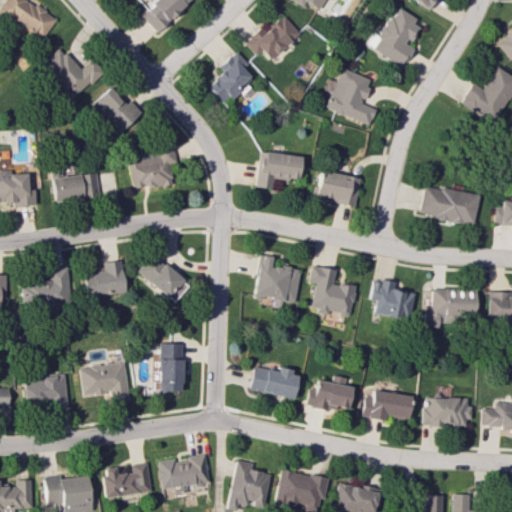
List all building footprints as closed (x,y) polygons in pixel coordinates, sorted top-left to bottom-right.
[(53,17),(25,0),(1,0),(0,3),(0,13),(41,37),(53,17)] [(187,0),(152,0),(138,14),(154,32),(187,0)] [(316,9),(321,0),(289,0),(300,6),(303,1),(316,9)] [(400,67),(412,46),(407,43),(419,22),(392,7),(376,36),(369,32),(362,45),(400,67)] [(253,54),(259,49),(268,59),(297,33),(277,11),(243,43),(253,54)] [(511,25),(493,43),(510,61),(511,59),(511,25)] [(77,68),(56,46),(37,64),(70,98),(98,71),(87,59),(77,68)] [(205,85),(222,104),(250,78),(240,67),(245,63),(232,50),(216,65),(221,70),(205,85)] [(511,86),(511,77),(492,65),(479,87),(469,82),(456,104),(490,124),(511,86)] [(366,124),(372,108),(359,103),(365,87),(363,86),(367,77),(337,67),(333,81),(325,78),(321,89),(328,91),(322,108),(366,124)] [(139,111),(126,97),(122,101),(107,86),(88,104),(115,133),(139,111)] [(124,156),(131,189),(173,180),(166,147),(124,156)] [(298,156),(257,150),(252,186),(268,188),(270,176),(294,180),(298,156)] [(356,177),(317,169),(312,198),(350,205),(356,177)] [(51,202),(98,194),(94,170),(47,178),(51,202)] [(32,205),(32,188),(25,189),(24,172),(4,173),(4,171),(0,171),(0,201),(10,201),(10,205),(32,205)] [(415,213),(469,224),(475,194),(421,183),(415,213)] [(511,223),(511,187),(511,202),(490,201),(490,222),(511,223)] [(171,301),(186,284),(151,252),(135,269),(171,301)] [(297,268),(268,264),(270,256),(257,254),(250,295),(291,302),(297,268)] [(83,295),(122,292),(119,259),(101,261),(101,271),(82,272),(83,295)] [(332,269),(308,264),(305,281),(312,282),(308,306),(315,307),(314,312),(324,314),(324,311),(347,314),(352,285),(330,281),(332,269)] [(65,267),(46,268),(47,279),(18,281),(19,306),(61,304),(60,293),(67,293),(65,267)] [(388,281),(369,278),(365,299),(371,299),(369,313),(405,319),(410,291),(387,287),(388,281)] [(421,325),(443,325),(443,314),(472,314),(472,288),(428,287),(428,311),(421,311),(421,325)] [(483,317),(511,317),(511,293),(484,293),(483,317)] [(155,390),(178,390),(180,342),(157,342),(155,390)] [(126,398),(121,361),(75,367),(79,395),(108,391),(109,400),(126,398)] [(296,372),(276,368),(276,370),(251,365),(246,389),(290,398),(296,372)] [(62,374),(20,377),(22,402),(47,401),(47,408),(64,407),(62,374)] [(302,403),(344,411),(349,386),(342,384),(343,377),(330,374),(328,381),(314,378),(312,388),(305,387),(302,403)] [(357,415),(382,420),(383,414),(403,419),(408,397),(370,388),(368,396),(362,395),(357,415)] [(462,424),(462,418),(466,418),(466,397),(420,397),(420,424),(462,424)] [(511,399),(506,399),(506,402),(490,402),(490,408),(477,407),(477,428),(511,428),(511,399)] [(157,488),(205,483),(202,453),(184,455),(184,457),(155,460),(157,488)] [(224,508),(233,510),(235,502),(261,507),(267,472),(247,469),(248,462),(232,459),(224,508)] [(147,491),(144,461),(128,463),(129,471),(114,473),(113,466),(99,467),(102,496),(147,491)] [(271,501),(317,510),(323,477),(277,468),(271,501)] [(40,478),(43,504),(59,502),(60,511),(72,511),(88,510),(84,473),(40,478)] [(28,478),(11,479),(12,484),(0,484),(0,511),(10,511),(11,507),(29,507),(28,478)] [(336,481),(330,510),(340,511),(372,511),(377,489),(336,481)] [(494,511),(495,511),(465,511),(465,493),(449,493),(448,511),(494,511)] [(412,507),(411,511),(437,511),(438,494),(422,494),(422,507),(412,507)]
